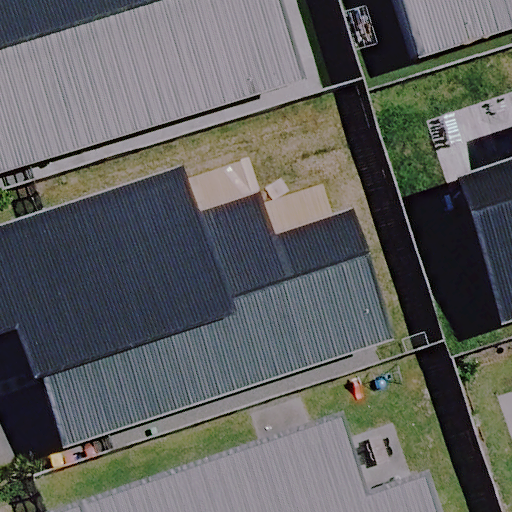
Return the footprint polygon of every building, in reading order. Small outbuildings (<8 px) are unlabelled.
[(0,0),(0,170),(296,82),(270,0),(0,0)] [(511,0),(394,0),(414,62),(511,29),(511,0)] [(511,170),(453,189),(498,327),(511,322),(511,170)] [(177,177),(0,235),(0,334),(15,330),(32,383),(40,381),(62,449),(387,344),(347,222),(272,247),(257,201),(192,222),(177,177)] [(333,421),(75,511),(428,511),(417,479),(360,499),(333,421)]
